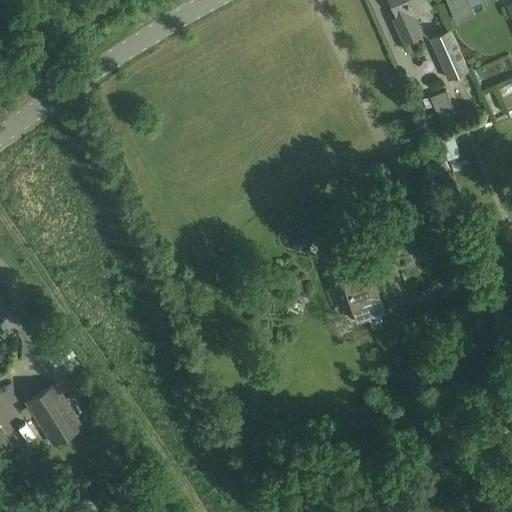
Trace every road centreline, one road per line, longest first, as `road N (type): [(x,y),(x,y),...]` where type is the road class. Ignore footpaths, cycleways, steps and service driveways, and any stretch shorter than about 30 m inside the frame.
road 1 (track): [(0,211),(198,511)]
road 2 (unknown): [(314,0),(399,189),(446,238),(446,280),(418,287)]
road 3 (tertiary): [(0,137),(216,0)]
